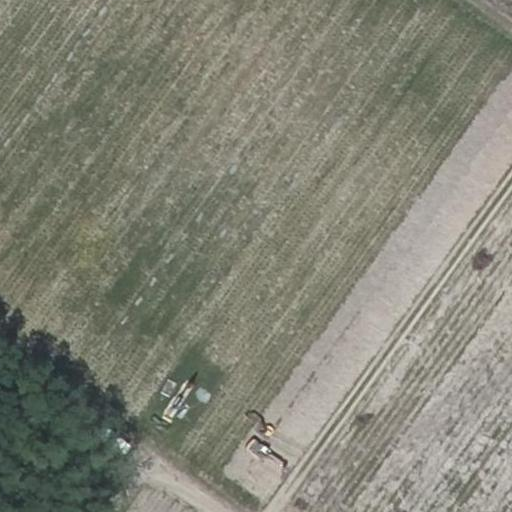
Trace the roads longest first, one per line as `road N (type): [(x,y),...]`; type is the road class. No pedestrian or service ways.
road 1 (track): [(277,511),(511,183)]
road 2 (track): [(0,340),(231,511)]
